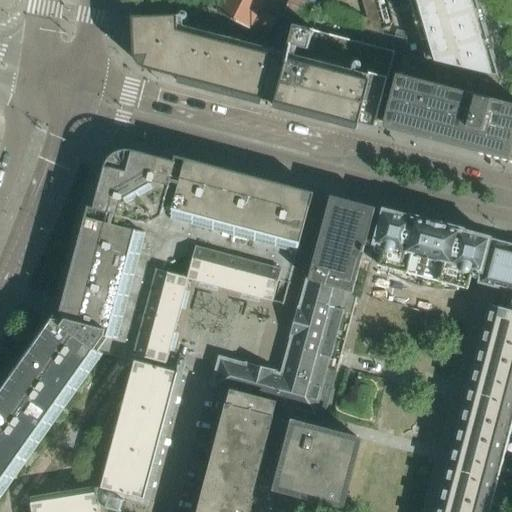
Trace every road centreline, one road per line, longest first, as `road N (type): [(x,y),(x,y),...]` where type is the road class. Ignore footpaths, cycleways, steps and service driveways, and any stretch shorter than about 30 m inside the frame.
road 1 (residential): [(76,105),(511,217)]
road 2 (residential): [(511,184),(81,80)]
road 3 (secondary): [(1,285),(76,105)]
road 4 (residential): [(160,511),(192,390)]
